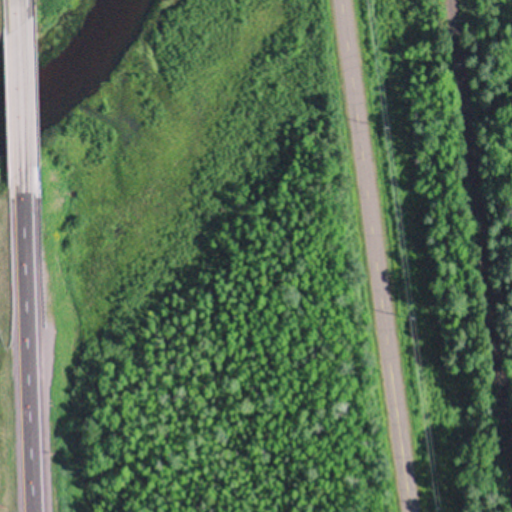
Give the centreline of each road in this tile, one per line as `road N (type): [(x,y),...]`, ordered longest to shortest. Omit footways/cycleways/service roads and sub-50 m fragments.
road 1 (residential): [(406,511),(337,0)]
road 2 (track): [(450,0),(511,462)]
road 3 (trunk): [(31,511),(22,169)]
road 4 (trunk): [(22,169),(18,30)]
